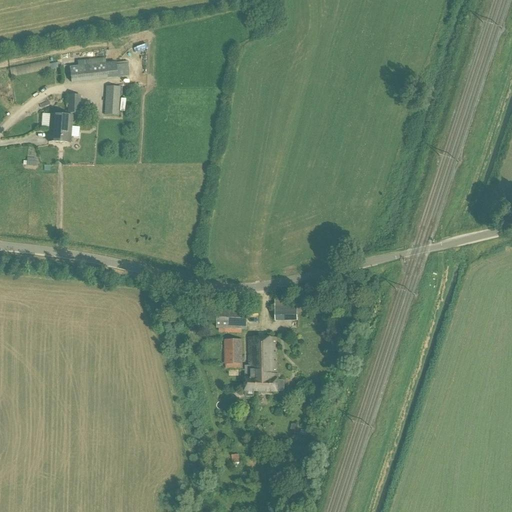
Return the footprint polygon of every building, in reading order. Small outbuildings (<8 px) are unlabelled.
[(133,60),(143,60),(143,51),(132,51),(133,60)] [(105,64),(70,68),(72,83),(107,79),(119,78),(117,62),(105,64)] [(105,115),(118,116),(120,88),(107,87),(105,115)] [(68,96),(68,113),(80,114),(81,96),(68,96)] [(50,129),(71,130),(72,117),(51,115),(50,129)] [(71,130),(50,129),(49,142),(70,143),(71,130)] [(276,320),(298,320),(298,308),(276,308),(276,320)] [(216,328),(246,329),(247,310),(216,309),(216,328)] [(249,339),(249,353),(261,353),(260,376),(264,376),(264,383),(256,383),(256,392),(277,393),(282,393),(284,391),(284,383),(282,381),(277,381),(277,375),(276,375),(276,339),(276,338),(249,338),(249,339)] [(226,341),(226,370),(242,369),(242,340),(226,341)] [(244,392),(244,396),(245,397),(252,397),(253,396),(253,392),(256,392),(256,383),(264,383),(264,376),(260,376),(261,353),(249,353),(248,371),(245,371),(245,378),(244,378),(244,392)]
